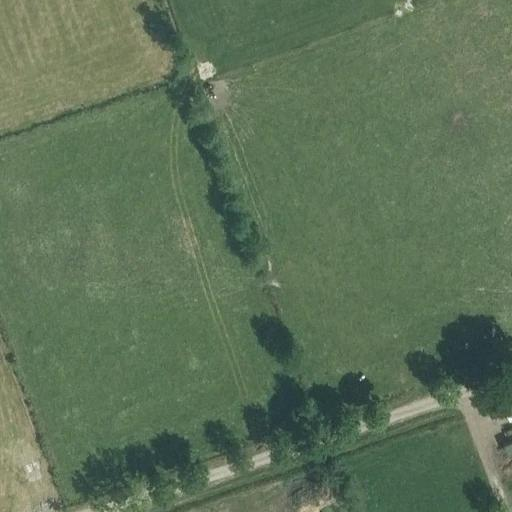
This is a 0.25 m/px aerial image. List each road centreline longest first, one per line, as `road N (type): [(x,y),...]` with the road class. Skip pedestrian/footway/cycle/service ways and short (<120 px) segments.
road 1 (track): [(105,511),(511,375)]
road 2 (track): [(463,391),(511,511)]
